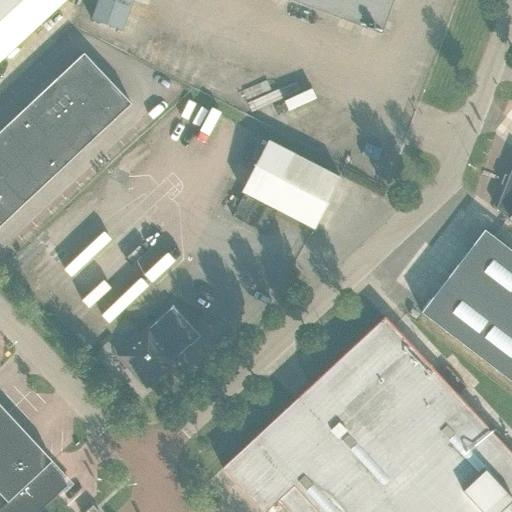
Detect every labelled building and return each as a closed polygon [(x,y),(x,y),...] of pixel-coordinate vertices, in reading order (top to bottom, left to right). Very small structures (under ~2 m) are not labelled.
[(0,0),(0,62),(66,0),(0,0)] [(132,0),(98,0),(91,20),(122,31),(132,0)] [(288,0),(381,34),(394,0),(288,0)] [(0,227),(132,104),(84,54),(0,132),(0,227)] [(315,229),(341,178),(269,141),(242,192),(315,229)] [(511,169),(496,209),(509,219),(510,219),(511,220),(511,169)] [(511,382),(511,251),(485,230),(421,313),(511,382)] [(201,337),(173,307),(149,328),(139,336),(137,334),(126,344),(128,346),(118,356),(146,387),(177,358),(176,358),(190,345),(191,346),(201,337)] [(511,511),(511,453),(385,317),(223,468),(263,511),(266,511),(279,500),(290,511),(511,511)] [(53,461),(0,404),(0,493),(8,502),(0,510),(0,511),(39,511),(68,486),(49,465),(53,461)]
